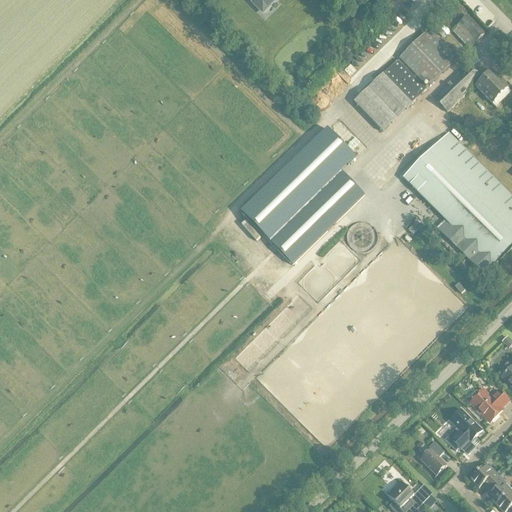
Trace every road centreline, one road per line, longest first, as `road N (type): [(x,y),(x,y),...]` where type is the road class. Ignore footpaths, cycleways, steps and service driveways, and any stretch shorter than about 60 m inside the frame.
road 1 (track): [(14,511),(257,269),(292,287)]
road 2 (residential): [(309,511),(511,311)]
road 3 (residential): [(486,511),(458,485),(458,475),(511,421)]
